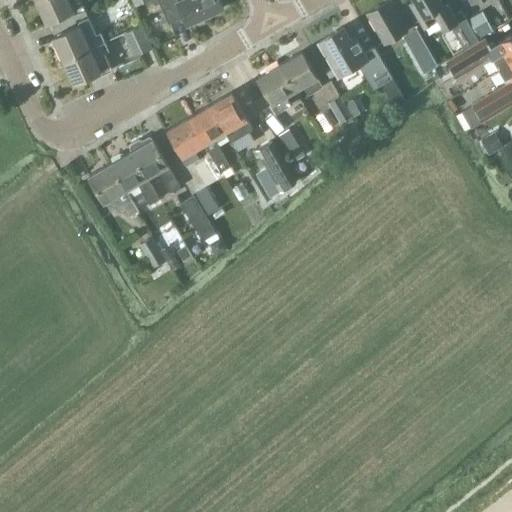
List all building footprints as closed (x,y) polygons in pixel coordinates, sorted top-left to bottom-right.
[(36,0),(47,22),(73,10),(75,13),(85,9),(81,0),(36,0)] [(152,0),(155,5),(160,2),(169,24),(184,16),(188,24),(224,8),(219,0),(152,0)] [(389,0),(367,13),(385,44),(408,30),(390,0),(389,0)] [(447,3),(443,6),(440,0),(413,0),(415,2),(410,4),(424,27),(437,19),(444,30),(451,26),(464,49),(478,40),(462,11),(454,15),(447,3)] [(478,13),(469,19),(479,37),(489,32),(478,13)] [(100,31),(96,33),(89,17),(78,22),(80,25),(54,37),(64,60),(105,41),(100,31)] [(141,26),(124,33),(134,56),(151,48),(141,26)] [(343,27),(319,41),(339,75),(359,63),(374,88),(381,84),(392,77),(374,46),(364,53),(354,37),(350,39),(343,27)] [(410,48),(424,41),(416,28),(403,36),(410,48)] [(485,37),(446,60),(456,77),(490,57),(498,70),(511,61),(511,33),(490,46),(485,37)] [(109,51),(105,41),(64,60),(74,83),(100,71),(102,74),(112,70),(104,53),(109,51)] [(302,51),(280,64),(295,90),(304,85),(308,94),(322,86),(302,51)] [(506,83),(472,103),(482,121),(511,103),(511,61),(498,70),(506,83)] [(280,64),(259,77),(273,102),(270,104),(276,113),(292,103),(287,95),(295,90),(280,64)] [(453,104),(473,91),(467,82),(447,95),(453,104)] [(231,92),(210,105),(225,132),(231,141),(253,129),(231,92)] [(352,115),(340,95),(328,102),(340,122),(352,115)] [(353,99),(346,103),(353,116),(360,111),(353,99)] [(221,172),(222,171),(231,166),(214,138),(225,132),(210,105),(189,117),(205,144),(221,172)] [(325,130),(336,123),(328,110),(317,117),(325,130)] [(194,150),(205,144),(189,117),(168,129),(183,154),(180,156),(186,166),(199,159),(194,150)] [(350,139),(362,132),(353,117),(341,125),(350,139)] [(150,124),(97,149),(103,161),(156,136),(150,124)] [(289,128),(279,134),(295,161),(305,155),(289,128)] [(489,154),(498,148),(490,134),(480,140),(489,154)] [(269,138),(254,147),(279,188),(294,179),(269,138)] [(152,139),(132,150),(148,177),(159,171),(171,192),(180,186),(152,139)] [(111,163),(127,189),(138,183),(149,204),(159,198),(148,177),(132,150),(111,163)] [(139,210),(133,200),(127,189),(111,163),(90,175),(106,202),(116,196),(122,206),(123,205),(129,216),(139,210)] [(196,193),(208,214),(218,208),(206,187),(196,193)] [(194,194),(180,202),(196,230),(210,222),(194,194)] [(169,242),(180,235),(173,224),(162,231),(169,242)] [(153,267),(166,259),(162,252),(153,236),(139,244),(153,267)] [(220,237),(209,244),(216,255),(227,248),(220,237)] [(186,246),(178,250),(183,258),(190,253),(186,246)] [(170,247),(162,252),(166,259),(167,262),(175,257),(170,247)] [(175,257),(167,262),(170,266),(172,269),(180,264),(178,261),(175,257)]
